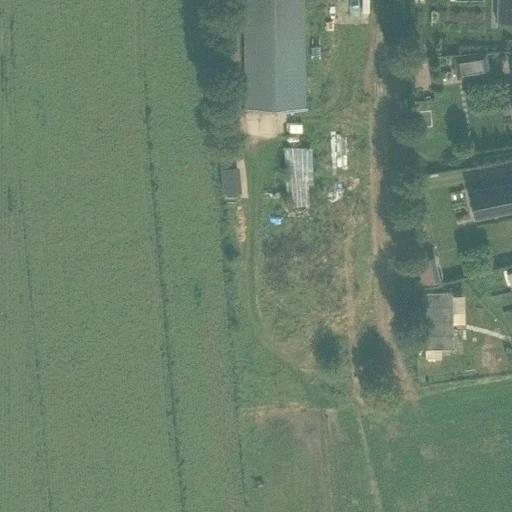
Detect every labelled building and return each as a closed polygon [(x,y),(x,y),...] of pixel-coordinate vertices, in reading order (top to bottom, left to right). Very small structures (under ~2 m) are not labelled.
[(242,0),(244,110),(304,109),(302,0),(242,0)] [(485,53),(469,56),(473,75),(488,72),(485,53)] [(312,208),(310,145),(285,146),(286,208),(312,208)] [(238,191),(237,157),(221,157),(222,192),(238,191)] [(511,182),(497,186),(469,192),(474,217),(511,209),(511,182)] [(432,256),(415,260),(420,283),(438,279),(432,256)]
